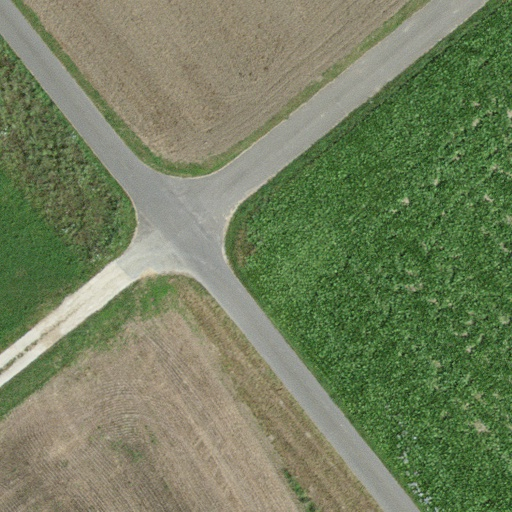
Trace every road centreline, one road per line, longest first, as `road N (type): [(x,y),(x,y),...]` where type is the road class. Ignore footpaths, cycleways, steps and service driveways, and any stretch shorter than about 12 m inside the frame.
road 1 (unclassified): [(179,227),(464,0)]
road 2 (unclassified): [(405,511),(179,227)]
road 3 (unclassified): [(179,227),(0,3)]
road 4 (track): [(0,374),(179,227)]
